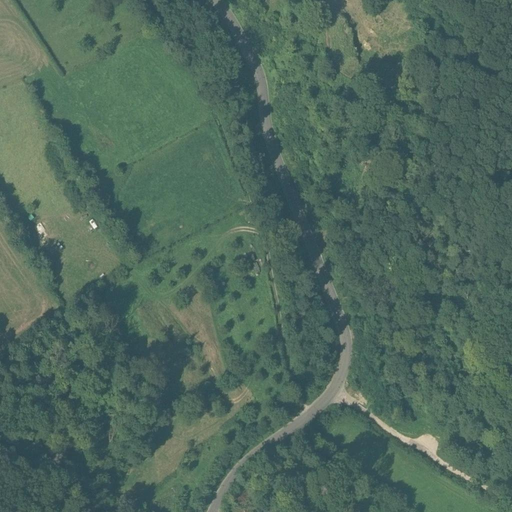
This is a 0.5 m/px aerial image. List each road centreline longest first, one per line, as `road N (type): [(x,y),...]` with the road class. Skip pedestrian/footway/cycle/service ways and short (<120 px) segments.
road 1 (unclassified): [(213,511),(244,464),(327,399),(342,376),(347,345),(273,151),(259,74),(215,0)]
road 2 (track): [(511,505),(334,390)]
road 3 (track): [(311,413),(283,352),(261,239)]
